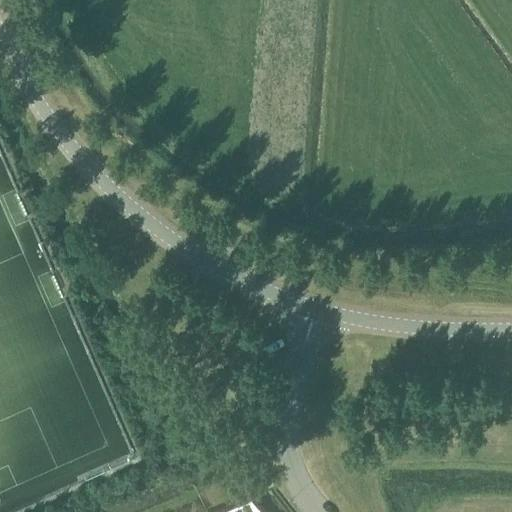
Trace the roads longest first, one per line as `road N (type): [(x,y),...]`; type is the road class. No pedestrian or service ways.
road 1 (tertiary): [(316,309),(171,243),(115,197),(27,90),(0,23)]
road 2 (unclassified): [(316,309),(285,443),(296,485),(316,511)]
road 3 (tertiary): [(511,331),(394,326),(316,309)]
